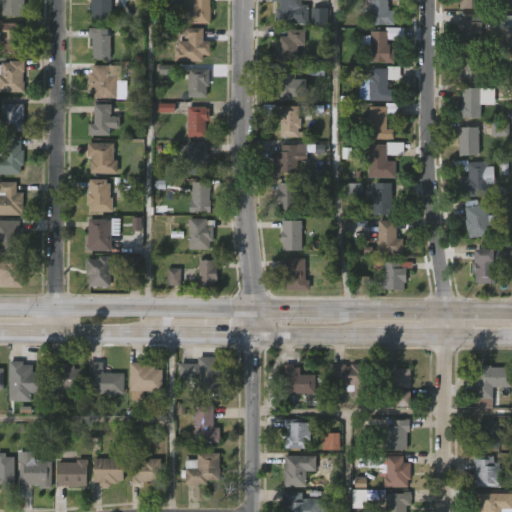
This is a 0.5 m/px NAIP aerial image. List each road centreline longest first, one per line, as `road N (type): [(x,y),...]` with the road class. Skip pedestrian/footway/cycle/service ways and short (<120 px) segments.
road 1 (residential): [(448,337),(428,178),(427,0)]
road 2 (residential): [(57,333),(62,0)]
road 3 (tertiary): [(242,0),(250,312)]
road 4 (secondary): [(511,312),(250,312)]
road 5 (secondary): [(250,312),(0,305)]
road 6 (residential): [(253,511),(251,335)]
road 7 (residential): [(447,511),(448,337)]
road 8 (secondary): [(251,335),(374,337)]
